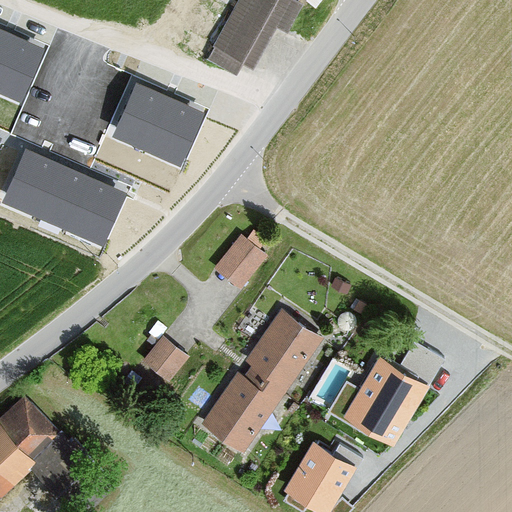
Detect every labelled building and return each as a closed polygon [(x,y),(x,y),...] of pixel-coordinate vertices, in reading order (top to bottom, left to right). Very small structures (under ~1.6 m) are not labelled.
[(249,74),(270,21),(291,29),(303,0),(234,0),(211,59),(249,74)] [(45,49),(0,29),(0,94),(20,104),(45,49)] [(205,113),(136,83),(112,137),(181,167),(205,113)] [(126,194),(25,150),(2,203),(103,247),(126,194)] [(270,255),(242,234),(216,268),(244,289),(270,255)] [(247,370),(284,396),(327,334),(283,303),(245,356),(254,361),(247,370)] [(192,359),(164,336),(141,363),(170,386),(192,359)] [(431,382),(380,351),(343,412),(394,443),(431,382)] [(284,396),(247,370),(244,376),(240,373),(203,423),(243,452),(284,396)] [(82,511),(110,487),(26,394),(0,417),(0,497),(32,468),(72,511),(82,511)] [(326,511),(359,461),(312,432),(280,484),(325,511),(326,511)]
